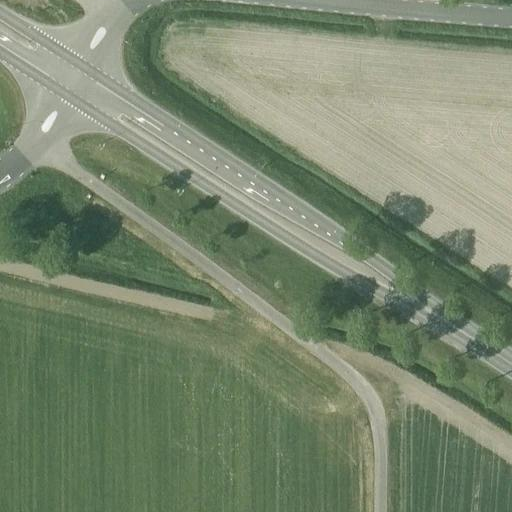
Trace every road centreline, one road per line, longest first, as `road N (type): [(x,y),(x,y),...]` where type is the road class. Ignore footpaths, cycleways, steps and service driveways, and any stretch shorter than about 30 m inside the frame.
road 1 (primary): [(511,365),(72,80)]
road 2 (tertiary): [(511,16),(325,0)]
road 3 (tertiary): [(0,175),(33,143),(72,80)]
